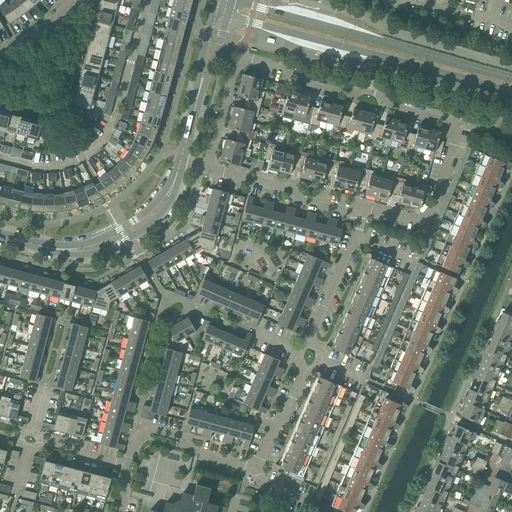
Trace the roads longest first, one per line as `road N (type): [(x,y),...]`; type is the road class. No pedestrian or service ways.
road 1 (residential): [(357,212),(429,218),(456,135),(447,121),(385,104),(379,95),(289,80),(282,69),(244,61),(209,169)]
road 2 (tertiary): [(227,16),(511,92)]
road 3 (tertiary): [(511,77),(230,1)]
road 4 (residential): [(146,0),(105,138),(59,165),(0,157)]
road 5 (residential): [(254,468),(140,426),(125,464)]
road 6 (residential): [(357,212),(209,169)]
road 7 (tertiary): [(66,250),(97,250),(130,237),(165,207),(174,181)]
road 8 (residential): [(311,357),(356,234)]
road 9 (tertiary): [(174,181),(124,227),(66,250)]
road 10 (residential): [(254,468),(311,357)]
